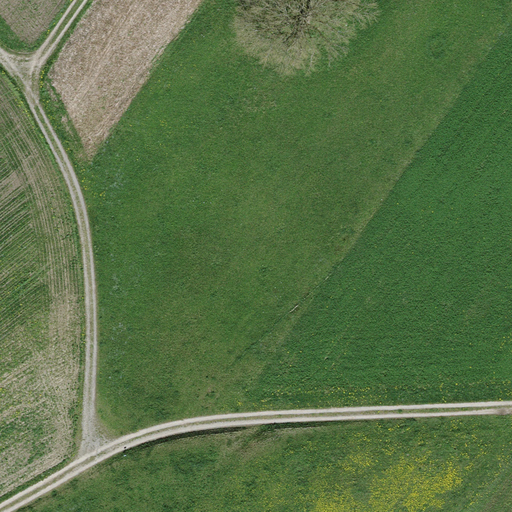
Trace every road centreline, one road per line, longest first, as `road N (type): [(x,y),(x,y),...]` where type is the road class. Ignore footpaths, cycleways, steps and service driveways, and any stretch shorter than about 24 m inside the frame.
road 1 (track): [(0,509),(92,453),(198,421),(511,409)]
road 2 (track): [(92,453),(83,417),(86,289),(73,197),(0,55)]
